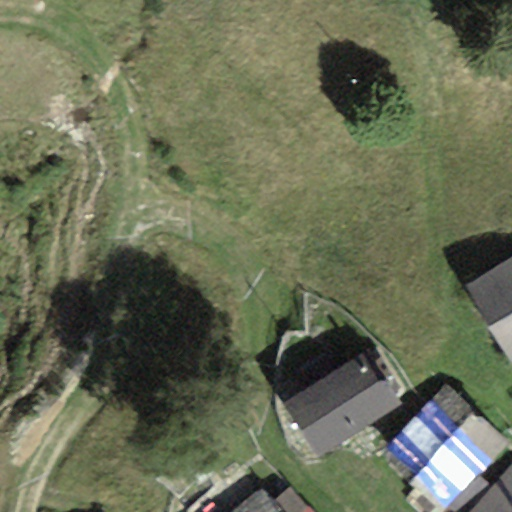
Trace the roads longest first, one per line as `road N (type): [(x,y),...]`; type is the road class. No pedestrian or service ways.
road 1 (track): [(13,511),(85,388),(137,181),(123,97),(74,35),(0,32)]
road 2 (track): [(339,511),(270,438),(263,377),(279,282),(260,233),(137,181)]
